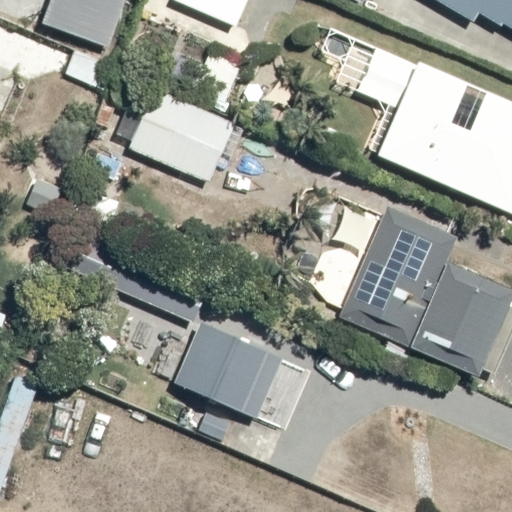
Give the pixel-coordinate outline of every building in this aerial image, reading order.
[(170,0),(231,25),(241,0),(170,0)] [(511,0),(429,0),(470,26),(477,14),(501,29),(503,20),(511,25),(511,0)] [(511,106),(372,45),(352,91),(392,109),(372,156),(508,215),(511,205),(511,106)] [(77,46),(65,73),(104,91),(116,64),(77,46)] [(124,150),(204,184),(231,121),(152,87),(124,150)] [(69,182),(41,170),(28,202),(55,213),(69,182)] [(453,240),(387,210),(338,316),(474,378),(511,293),(511,292),(444,261),(453,240)] [(147,258),(131,299),(188,323),(205,282),(147,258)] [(256,416),(282,355),(198,320),(172,381),(256,416)] [(51,379),(22,368),(0,426),(0,491),(8,495),(51,379)]
